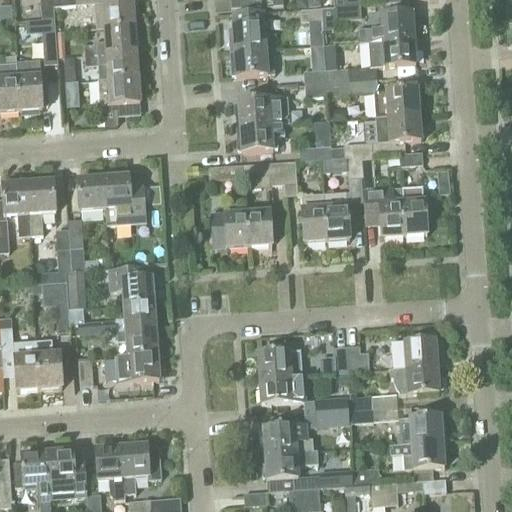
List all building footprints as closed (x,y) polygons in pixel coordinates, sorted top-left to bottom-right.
[(53,10),(76,9),(75,0),(51,0),(52,8),(53,10)] [(231,0),(232,12),(257,11),(256,0),(231,0)] [(270,0),(271,8),(283,8),(282,0),(270,0)] [(333,0),(335,12),(347,11),(346,0),(333,0)] [(346,0),(347,11),(360,10),(359,0),(346,0)] [(104,33),(134,31),(132,5),(102,8),(104,33)] [(53,23),(53,10),(52,8),(42,8),(43,23),(45,23),(53,23)] [(347,11),(335,12),(335,25),(361,24),(360,10),(347,11)] [(321,14),(298,15),(299,27),(321,26),(321,14)] [(263,17),(233,19),(234,31),(232,31),(234,56),(266,54),(263,17)] [(360,47),(383,46),(415,44),(413,18),(381,20),(382,33),(360,34),(360,47)] [(45,23),(43,23),(44,45),(55,44),(53,23),(45,23)] [(84,61),(136,57),(134,31),(104,33),(105,48),(83,49),(84,61)] [(415,44),(383,46),(384,72),(417,69),(415,44)] [(324,48),(325,59),(341,57),(339,45),(324,48)] [(266,54),(234,56),(236,82),(268,80),(266,54)] [(100,85),(138,83),(136,57),(84,61),(85,71),(99,69),(100,85)] [(38,59),(15,60),(19,117),(42,115),(42,111),(47,111),(45,84),(40,85),(38,59)] [(74,59),(64,59),(66,83),(75,83),(74,59)] [(0,117),(19,117),(15,60),(5,61),(6,70),(0,69),(0,117)] [(305,77),(306,89),(327,88),(326,77),(326,75),(305,77)] [(349,86),(350,86),(357,86),(357,75),(326,77),(327,88),(349,86)] [(138,83),(100,85),(102,110),(108,110),(117,109),(140,109),(138,83)] [(350,86),(351,101),(371,100),(370,85),(357,86),(350,86)] [(307,102),(328,101),(327,88),(306,89),(307,102)] [(376,123),(420,119),(418,94),(374,97),(376,123)] [(271,130),(283,129),(286,129),(285,103),(238,106),(240,132),(271,130)] [(118,131),(117,109),(108,110),(109,132),(118,131)] [(371,161),(398,159),(406,159),(405,147),(422,145),(420,119),(376,123),(378,149),(347,151),(348,163),(359,162),(371,161)] [(283,129),(271,130),(240,132),(241,157),(273,155),(273,154),(277,154),(276,141),(284,141),(283,129)] [(301,166),(321,164),(332,164),(331,154),(331,152),(300,154),(301,166)] [(344,154),(331,154),(332,164),(345,163),(344,154)] [(406,159),(398,159),(399,172),(425,170),(424,157),(406,159)] [(359,162),(361,185),(373,184),(371,161),(359,162)] [(350,195),(362,195),(361,185),(359,162),(348,163),(350,195)] [(282,167),(283,189),(284,200),(297,200),(296,166),(282,167)] [(273,190),(283,189),(282,167),(243,170),(244,182),(272,181),(273,190)] [(244,182),(243,170),(206,173),(207,184),(244,182)] [(102,184),(104,216),(106,231),(146,228),(143,192),(129,193),(128,182),(102,184)] [(79,218),(104,216),(102,184),(77,185),(79,218)] [(28,188),(32,241),(43,240),(42,220),(56,219),(53,186),(28,188)] [(19,242),(32,241),(28,188),(2,190),(3,205),(0,205),(0,257),(10,257),(7,222),(18,222),(19,242)] [(449,188),(438,189),(439,201),(450,200),(449,188)] [(159,191),(149,192),(150,207),(153,210),(160,209),(159,191)] [(404,236),(405,241),(428,239),(425,205),(423,205),(422,192),(401,194),(404,236)] [(405,241),(404,236),(401,194),(362,197),(364,230),(381,229),(382,243),(405,241)] [(327,246),(325,212),(324,201),(301,202),(304,248),(327,246)] [(250,252),(247,218),(246,207),(223,209),(224,219),(212,220),(214,254),(227,253),(227,254),(250,252)] [(325,212),(327,246),(350,244),(347,211),(325,212)] [(247,218),(250,252),(272,250),(269,216),(247,218)] [(71,276),(84,275),(85,275),(84,254),(69,254),(70,258),(71,276)] [(71,276),(70,258),(56,259),(57,278),(35,279),(36,290),(53,288),(65,288),(65,276),(71,276)] [(123,311),(153,309),(151,282),(147,283),(146,270),(109,273),(111,297),(122,296),(123,311)] [(69,337),(65,288),(53,288),(57,338),(69,337)] [(83,313),(84,313),(83,302),(67,303),(68,314),(83,313)] [(125,336),(155,334),(153,309),(123,311),(125,336)] [(83,313),(68,314),(69,331),(79,331),(79,329),(84,328),(83,313)] [(39,394),(36,348),(12,349),(11,324),(0,325),(0,338),(1,347),(2,372),(14,371),(16,395),(39,394)] [(104,338),(117,337),(117,326),(103,327),(104,338)] [(127,362),(157,360),(155,334),(125,336),(127,362)] [(117,337),(104,338),(105,349),(118,348),(117,337)] [(394,348),(395,374),(437,371),(437,362),(441,361),(440,347),(436,348),(435,345),(394,348)] [(60,359),(52,359),(51,347),(36,348),(39,394),(62,392),(60,359)] [(345,353),(347,378),(370,376),(369,358),(360,358),(360,352),(345,353)] [(335,379),(347,378),(345,353),(333,353),(335,379)] [(258,384),(291,382),(289,356),(256,358),(258,384)] [(157,360),(127,362),(129,388),(159,385),(158,376),(160,376),(161,374),(160,367),(159,366),(157,366),(157,360)] [(80,391),(93,391),(91,365),(78,366),(80,391)] [(402,399),(407,399),(439,397),(439,395),(443,394),(442,380),(438,381),(437,371),(395,374),(390,374),(391,383),(395,383),(395,389),(398,394),(402,399)] [(304,381),(291,382),(258,384),(260,410),(306,406),(304,381)] [(329,417),(350,416),(349,406),(349,403),(309,406),(310,418),(329,417)] [(376,414),(386,413),(385,404),(349,406),(350,416),(376,414)] [(376,414),(377,430),(397,429),(396,412),(386,413),(376,414)] [(330,433),(351,431),(350,416),(329,417),(330,433)] [(399,450),(442,447),(440,421),(400,424),(401,438),(398,438),(399,450)] [(264,460),(296,457),(310,456),(310,446),(306,446),(305,431),(262,434),(264,460)] [(399,450),(388,451),(389,461),(402,460),(403,475),(413,474),(414,487),(422,486),(434,485),(433,473),(444,472),(442,447),(399,450)] [(121,453),(123,484),(149,482),(150,485),(163,484),(162,477),(160,453),(147,454),(147,451),(121,453)] [(123,484),(121,453),(94,455),(97,487),(109,486),(110,500),(115,506),(125,505),(123,484)] [(310,456),(296,457),(264,460),(266,486),(267,486),(268,497),(299,494),(297,468),(311,467),(310,456)] [(87,502),(87,501),(84,464),(73,465),(72,457),(46,459),(50,505),(87,502)] [(46,459),(20,460),(21,470),(15,470),(16,492),(38,490),(39,511),(50,511),(50,505),(46,459)] [(7,465),(0,465),(0,501),(9,501),(7,465)] [(356,491),(369,490),(380,489),(379,476),(355,478),(356,491)] [(343,492),(356,491),(355,478),(318,480),(319,494),(343,492)] [(444,485),(434,485),(422,486),(423,498),(445,497),(444,485)] [(384,509),(398,509),(397,488),(382,489),(384,509)] [(371,510),(384,509),(382,489),(380,489),(369,490),(371,510)] [(367,492),(344,493),(345,501),(368,500),(367,492)] [(305,495),(306,511),(319,511),(318,494),(305,495)] [(290,511),(306,511),(305,495),(294,496),(295,510),(291,510),(290,511)] [(246,510),(266,509),(265,498),(246,499),(246,510)] [(87,511),(101,511),(101,500),(87,501),(87,502),(87,511)] [(0,511),(9,511),(9,501),(0,501),(0,511)]
